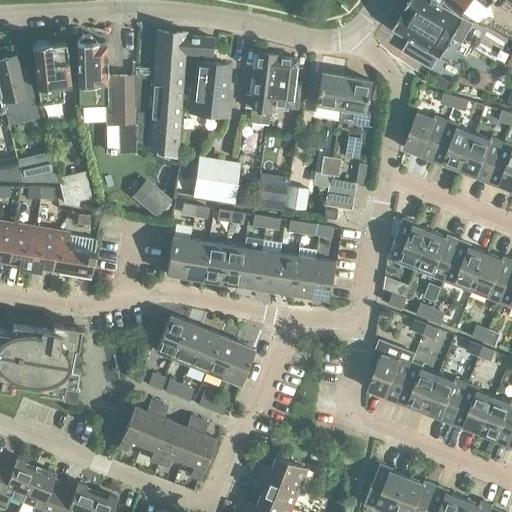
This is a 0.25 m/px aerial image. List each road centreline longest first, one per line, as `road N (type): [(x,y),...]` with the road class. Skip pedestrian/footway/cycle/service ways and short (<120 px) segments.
road 1 (unclassified): [(0,17),(132,11),(331,39),(355,33)]
road 2 (residential): [(0,294),(87,308),(165,290),(291,318)]
road 3 (residential): [(511,481),(347,417),(362,321)]
road 4 (residential): [(212,511),(0,426)]
road 5 (residential): [(212,511),(291,318)]
road 6 (residential): [(384,174),(393,78),(355,33)]
road 7 (residential): [(362,321),(384,174)]
road 8 (residential): [(511,222),(384,174)]
